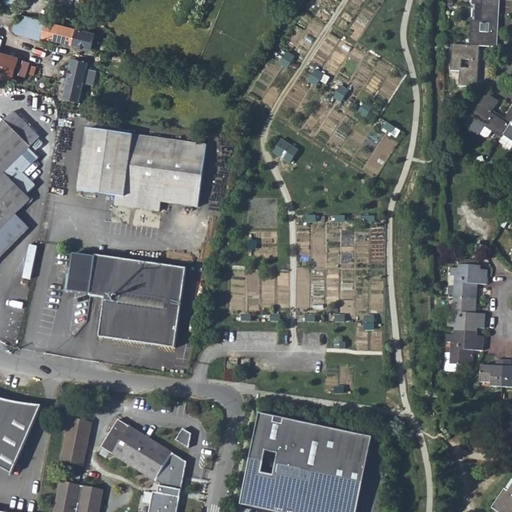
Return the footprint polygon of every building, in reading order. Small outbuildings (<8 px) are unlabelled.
[(4,0),(0,5),(0,6),(10,14),(21,0),(4,0)] [(479,47),(497,48),(498,7),(481,6),(480,21),(471,21),(470,46),(479,47)] [(46,22),(60,25),(62,19),(48,15),(46,22)] [(16,34),(24,36),(35,19),(23,16),(19,25),(14,24),(12,31),(16,32),(16,34)] [(46,22),(35,19),(24,36),(41,40),(42,38),(46,22)] [(60,25),(46,22),(42,38),(56,42),(60,25)] [(56,42),(91,50),(95,33),(80,29),(60,25),(56,42)] [(477,87),(479,47),(470,46),(452,45),(450,72),(460,73),(459,86),(477,87)] [(287,50),(280,61),(289,67),(296,55),(287,50)] [(0,65),(14,69),(17,58),(0,52),(0,65)] [(24,58),(19,73),(26,75),(31,61),(24,58)] [(73,61),(68,82),(83,85),(88,65),(73,61)] [(0,77),(10,81),(14,69),(0,65),(0,77)] [(316,68),(310,79),(318,85),(325,73),(316,68)] [(79,105),(83,85),(68,82),(64,101),(79,105)] [(340,85),(333,96),(342,101),(349,90),(340,85)] [(484,127),(501,139),(503,136),(511,121),(511,107),(503,121),(491,113),(498,103),(486,94),(464,126),(478,136),(484,127)] [(366,100),(359,111),(367,116),(374,105),(366,100)] [(41,138),(14,111),(0,125),(0,257),(30,228),(17,215),(31,200),(27,196),(36,186),(24,174),(41,158),(31,148),(41,138)] [(511,121),(503,136),(511,141),(511,121)] [(491,132),(484,127),(479,135),(485,138),(488,138),(491,132)] [(198,209),(206,147),(85,131),(77,193),(114,198),(113,208),(159,213),(160,204),(198,209)] [(496,145),(508,153),(511,147),(511,141),(503,136),(501,139),(496,145)] [(272,154),(290,164),(299,151),(282,140),(272,154)] [(20,281),(27,282),(34,250),(28,249),(20,281)] [(94,259),(72,256),(70,269),(72,269),(71,281),(69,281),(67,294),(89,296),(89,298),(104,299),(99,339),(175,349),(185,269),(94,258),(94,259)] [(453,277),(453,286),(452,298),(476,299),(477,286),(486,286),(486,276),(487,270),(480,270),(480,266),(457,265),(456,269),(450,269),(449,277),(453,277)] [(476,299),(452,298),(451,320),(447,320),(446,328),(453,328),(453,331),(477,332),(477,329),(483,329),(485,314),(475,314),(476,299)] [(477,332),(453,331),(453,335),(446,335),(445,344),(449,344),(449,355),(449,365),(457,365),(473,366),(473,351),(483,351),(483,337),(477,337),(477,332)] [(449,355),(446,355),(445,372),(456,373),(457,365),(449,365),(449,355)] [(503,388),(504,361),(495,360),(495,366),(480,366),(479,383),(490,384),(490,387),(503,388)] [(511,361),(504,361),(503,388),(511,387),(511,367),(511,361)] [(0,466),(12,473),(43,406),(22,403),(7,399),(0,397),(0,466)] [(240,506),(270,511),(357,511),(373,438),(260,414),(240,506)] [(91,421),(69,417),(66,438),(67,438),(66,446),(65,446),(62,461),(84,465),(91,421)] [(171,453),(117,419),(100,446),(154,481),(171,453)] [(188,446),(194,434),(184,428),(177,440),(188,446)] [(97,511),(102,490),(61,482),(54,511),(177,511),(187,463),(171,453),(154,481),(159,484),(160,495),(155,494),(150,511),(97,511)] [(505,491),(493,510),(495,511),(511,511),(511,487),(508,493),(505,491)]
